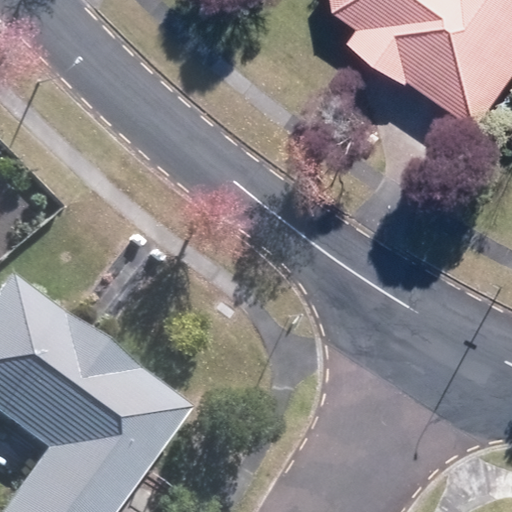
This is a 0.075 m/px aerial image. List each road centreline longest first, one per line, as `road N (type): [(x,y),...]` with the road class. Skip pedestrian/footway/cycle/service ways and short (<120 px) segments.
road 1 (residential): [(30,0),(188,144),(451,340)]
road 2 (residential): [(331,511),(451,340)]
